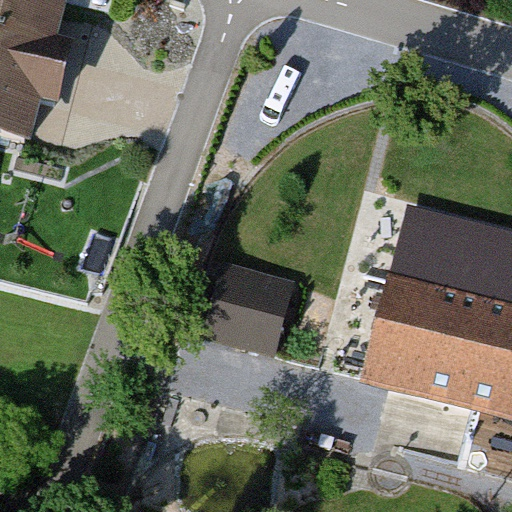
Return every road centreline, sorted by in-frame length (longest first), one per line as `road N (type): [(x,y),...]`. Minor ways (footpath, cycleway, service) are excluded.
road 1 (residential): [(240,0),(54,511)]
road 2 (unclassified): [(511,56),(320,0)]
